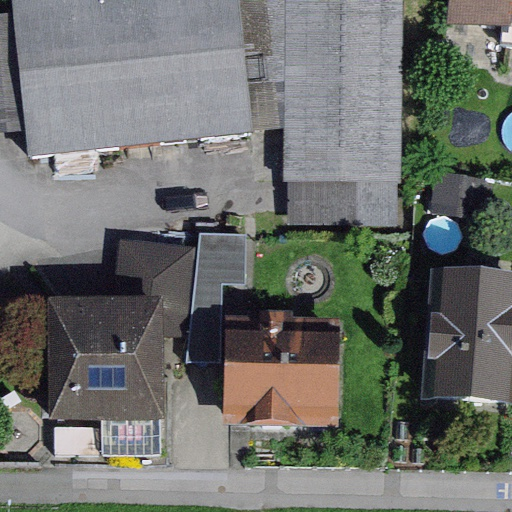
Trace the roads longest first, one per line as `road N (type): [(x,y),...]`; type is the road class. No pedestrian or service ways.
road 1 (residential): [(0,485),(511,493)]
road 2 (residential): [(0,178),(37,217),(209,224)]
